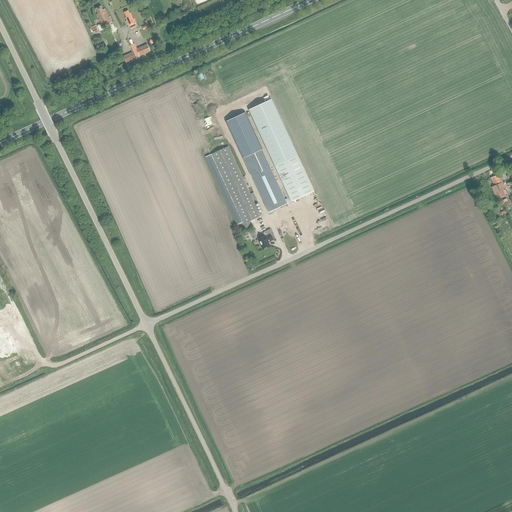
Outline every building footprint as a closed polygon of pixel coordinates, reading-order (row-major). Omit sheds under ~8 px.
[(103,10),(101,6),(95,9),(98,14),(97,15),(99,20),(98,20),(101,27),(113,22),(110,17),(109,17),(105,9),(103,10)] [(130,13),(128,10),(124,12),(126,17),(125,18),(127,21),(125,21),(128,27),(136,23),(134,18),(133,19),(130,13)] [(147,44),(136,49),(139,57),(150,52),(147,44)] [(135,59),(132,52),(123,56),(126,63),(135,59)] [(314,191),(271,99),(248,110),(291,202),(314,191)] [(240,108),(239,105),(230,108),(231,114),(236,112),(236,110),(240,108)] [(287,204),(261,149),(262,149),(245,112),(226,122),(252,177),(268,212),(287,204)] [(209,155),(205,157),(236,222),(237,225),(241,223),(243,222),(246,229),(251,226),(249,222),(261,216),(255,204),(258,203),(255,196),(252,197),(251,194),(229,146),(223,149),(222,147),(216,150),(217,151),(211,154),(209,155)] [(504,189),(498,175),(490,178),(494,186),(491,187),(497,199),(505,196),(502,190),(504,189)] [(273,240),(271,235),(273,234),(270,228),(263,232),(265,235),(258,238),(263,250),(270,246),(268,242),(273,240)]
